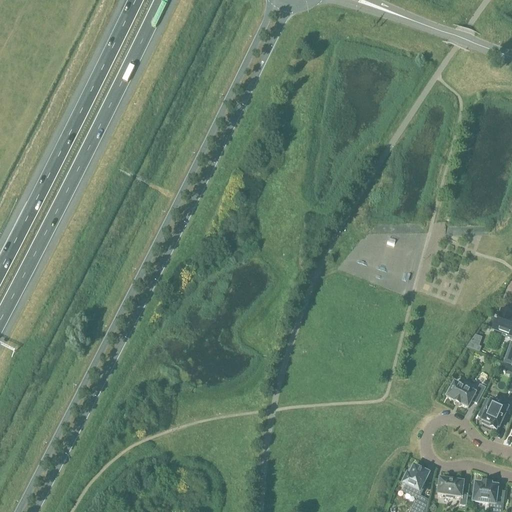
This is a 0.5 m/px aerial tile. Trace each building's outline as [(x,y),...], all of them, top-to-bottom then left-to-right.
[(511,315),(501,311),(500,316),(498,315),(492,330),(503,334),(502,337),(509,339),(510,337),(511,337),(511,315)] [(471,342),(467,348),(475,351),(477,345),(471,342)] [(475,395),(454,384),(451,390),(450,389),(446,397),(448,398),(447,399),(454,403),(460,406),(461,406),(468,410),(472,403),(477,405),(485,389),(480,386),(475,395)] [(491,404),(488,402),(482,413),(485,415),(481,422),(483,423),(482,425),(497,433),(498,430),(499,430),(508,410),(492,403),(491,404)] [(423,471),(416,468),(416,469),(414,469),(410,478),(408,476),(403,485),(416,492),(413,498),(417,500),(411,511),(425,511),(428,502),(419,498),(425,487),(423,486),(428,476),(422,472),(423,471)] [(449,482),(440,481),(438,496),(446,497),(446,499),(453,500),(453,498),(461,499),(459,507),(466,508),(468,496),(462,495),(463,484),(455,483),(449,482)] [(491,487),(491,485),(483,484),(482,486),(476,485),(476,487),(473,487),(472,495),(475,495),(474,503),(489,505),(488,511),(502,511),(504,503),(496,502),(498,488),(491,487)]
